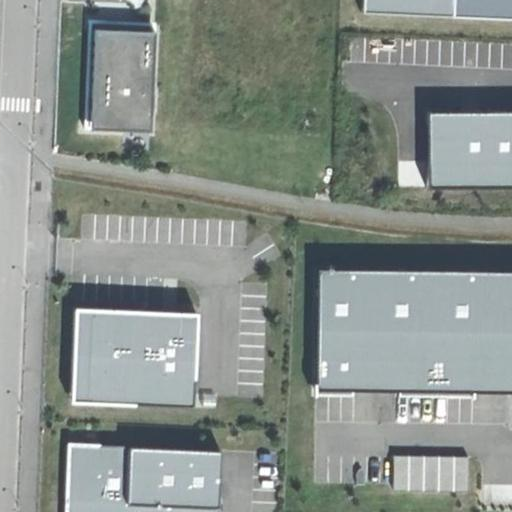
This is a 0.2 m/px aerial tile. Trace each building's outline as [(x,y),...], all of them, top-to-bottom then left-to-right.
[(454,11),(454,0),(365,0),(365,6),(454,11)] [(511,0),(454,0),(454,11),(511,14),(511,0)] [(93,27),(154,30),(154,21),(88,19),(83,127),(88,127),(91,57),(93,27)] [(154,30),(93,27),(91,57),(88,127),(149,130),(150,107),(153,107),(153,94),(151,94),(154,30)] [(511,112),(428,115),(431,188),(511,186),(511,112)] [(511,270),(316,268),(314,389),(511,390),(511,270)] [(69,400),(133,403),(84,400),(87,337),(89,308),(128,310),(128,308),(73,306),(69,400)] [(133,403),(192,405),(193,383),(195,311),(128,308),(128,310),(89,308),(87,337),(84,400),(133,403)] [(216,511),(220,448),(96,442),(96,443),(67,442),(64,511),(216,511)] [(466,454),(392,453),(391,483),(391,489),(466,489),(466,454)]
